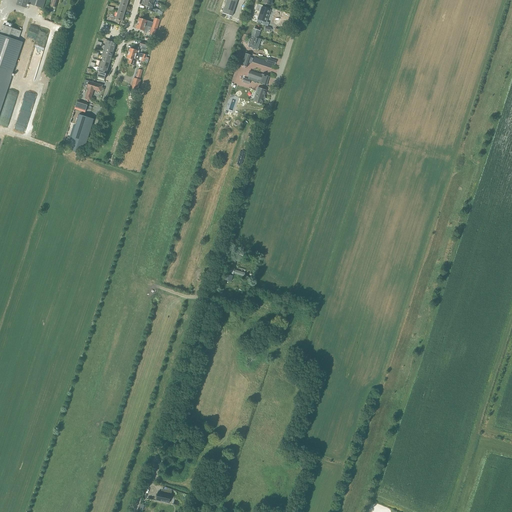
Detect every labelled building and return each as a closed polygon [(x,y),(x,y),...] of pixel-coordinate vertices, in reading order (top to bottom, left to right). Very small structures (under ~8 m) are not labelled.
[(26,8),(28,4),(43,9),(46,0),(18,0),(17,5),(26,8)] [(147,7),(146,10),(162,15),(162,12),(160,12),(161,11),(159,10),(154,9),(156,2),(155,2),(154,2),(148,0),(145,0),(144,5),(147,7)] [(226,0),(222,13),(232,17),(237,0),(226,0)] [(118,12),(124,14),(127,6),(120,4),(118,12)] [(262,7),(259,18),(267,20),(270,10),(262,7)] [(115,20),(122,22),(124,14),(118,12),(115,20)] [(154,18),(153,23),(140,19),(138,24),(157,30),(160,20),(154,18)] [(155,36),(157,30),(138,24),(136,29),(148,32),(148,31),(151,32),(150,34),(155,36)] [(0,108),(6,92),(11,77),(22,42),(18,41),(21,32),(3,25),(0,33),(0,108)] [(254,29),(251,36),(258,39),(261,29),(255,27),(254,29)] [(249,44),(248,47),(254,49),(258,50),(261,40),(258,39),(251,36),(249,44)] [(105,46),(114,49),(116,43),(107,40),(105,46)] [(103,51),(113,54),(114,49),(105,46),(103,51)] [(129,53),(140,57),(142,58),(143,54),(141,53),(141,54),(138,53),(139,48),(134,46),(133,49),(130,49),(129,53)] [(103,56),(111,59),(113,54),(103,51),(102,56),(103,56)] [(127,58),(129,59),(128,64),(135,66),(136,60),(139,61),(140,57),(129,53),(127,58)] [(242,66),(241,68),(240,71),(246,72),(251,56),(246,54),(242,65),(242,66)] [(100,61),(98,66),(108,69),(110,64),(102,62),(100,61)] [(98,66),(97,71),(106,74),(108,69),(98,66)] [(136,79),(134,78),(131,89),(138,91),(141,80),(140,80),(143,71),(139,69),(136,79)] [(105,80),(106,74),(97,71),(95,77),(105,80)] [(259,83),(266,86),(269,77),(262,75),(250,71),(248,77),(258,80),(257,82),(260,82),(259,83)] [(87,93),(85,99),(91,101),(93,95),(94,90),(101,92),(103,86),(93,83),(89,82),(87,88),(88,88),(88,90),(87,93)] [(266,91),(258,88),(253,101),(262,105),(266,91)] [(79,115),(68,150),(83,154),(94,119),(79,115)] [(163,493),(158,492),(156,500),(169,503),(172,491),(164,489),(163,493)]
